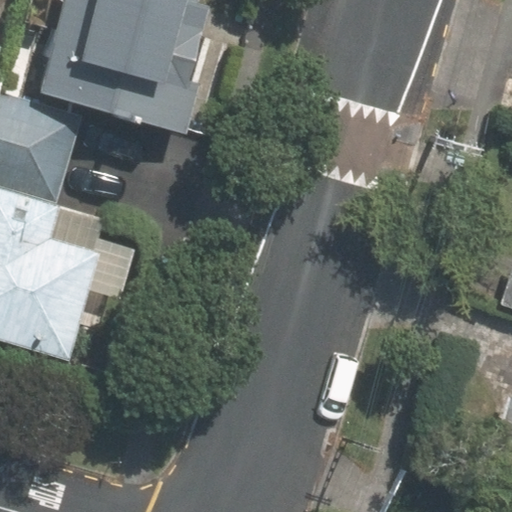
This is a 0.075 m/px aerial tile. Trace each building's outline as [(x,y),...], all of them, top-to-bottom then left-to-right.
[(65,0),(40,89),(175,127),(189,79),(176,75),(196,0),(65,0)] [(73,115),(0,95),(0,184),(51,198),(73,115)] [(50,203),(0,188),(0,340),(57,357),(89,248),(41,233),(50,203)] [(511,259),(482,250),(466,300),(511,314),(511,259)] [(494,511),(433,494),(428,511),(494,511)]
